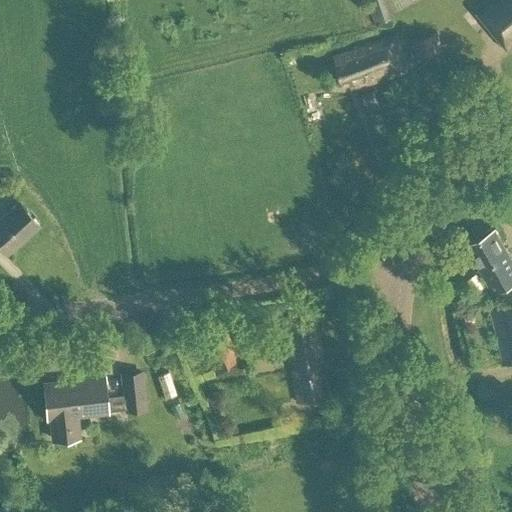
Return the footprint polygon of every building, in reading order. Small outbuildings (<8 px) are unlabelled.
[(367,0),(375,25),(393,19),(387,0),(367,0)] [(511,0),(481,0),(474,7),(511,53),(511,0)] [(416,59),(444,51),(438,33),(411,41),(416,59)] [(387,77),(407,71),(395,36),(354,48),(355,51),(334,57),(342,83),(349,81),(351,87),(377,79),(376,76),(386,73),(387,77)] [(362,93),(367,111),(377,108),(372,91),(362,93)] [(0,247),(5,253),(39,224),(19,201),(0,217),(0,247)] [(511,281),(511,256),(496,228),(466,245),(493,292),(511,281)] [(503,363),(511,360),(511,291),(488,297),(503,363)] [(296,402),(322,397),(314,354),(321,353),(313,311),(281,316),(289,361),(292,360),(294,369),(290,369),(296,402)] [(211,371),(241,358),(225,323),(195,337),(211,371)] [(124,399),(104,401),(102,378),(45,383),(48,420),(52,420),(54,437),(75,435),(73,414),(145,406),(142,373),(122,375),(124,399)]
